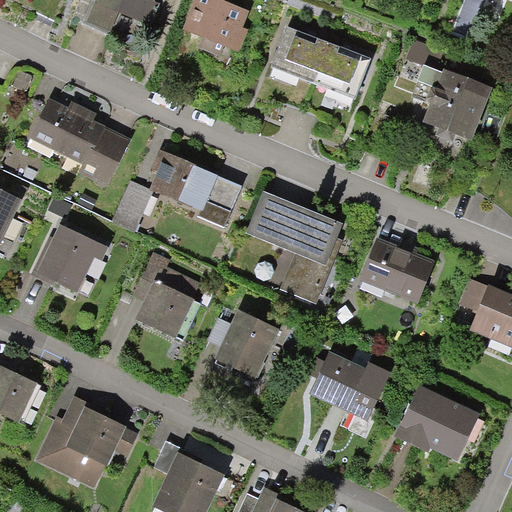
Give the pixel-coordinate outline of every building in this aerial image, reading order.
[(147,28),(156,0),(100,0),(92,28),(114,34),(118,19),(147,28)] [(236,52),(250,7),(225,0),(197,0),(186,37),(236,52)] [(315,83),(330,39),(288,25),(273,70),(315,83)] [(357,97),(371,52),(330,39),(315,83),(357,97)] [(471,143),(491,89),(447,72),(426,126),(471,143)] [(110,185),(132,138),(51,99),(32,138),(85,163),(81,171),(110,185)] [(226,223),(242,185),(162,152),(149,183),(133,176),(116,219),(139,229),(154,194),(226,223)] [(0,249),(23,196),(0,186),(0,249)] [(283,288),(317,301),(347,224),(264,192),(247,234),(297,253),(283,288)] [(37,274),(82,293),(97,258),(103,261),(109,247),(58,225),(37,274)] [(365,281),(420,301),(436,260),(381,239),(365,281)] [(136,326),(176,342),(196,295),(162,282),(172,257),(154,249),(135,295),(146,300),(136,326)] [(473,333),(511,349),(511,293),(471,277),(460,301),(482,310),(473,333)] [(217,361),(257,379),(279,331),(239,313),(217,361)] [(369,418),(389,376),(367,365),(364,371),(331,356),(312,397),(352,416),(355,411),(369,418)] [(0,416),(20,425),(36,384),(0,369),(4,360),(0,358),(0,416)] [(400,443),(461,468),(482,414),(421,390),(400,443)] [(129,456),(139,432),(100,416),(103,408),(74,396),(63,421),(54,417),(37,460),(100,486),(115,450),(129,456)] [(155,510),(158,511),(210,511),(225,478),(179,459),(183,449),(167,441),(155,468),(170,474),(155,510)] [(295,511),(280,506),(283,497),(266,490),(257,511),(295,511)]
